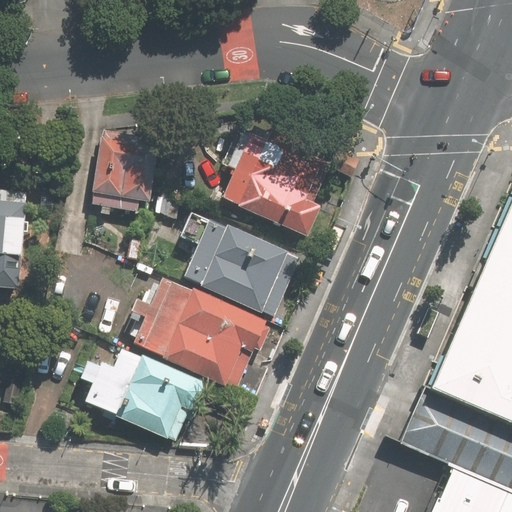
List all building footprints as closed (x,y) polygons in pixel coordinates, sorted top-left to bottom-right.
[(230,169),(217,198),(304,235),(317,205),(310,202),(325,167),(351,179),(359,159),(254,114),(246,132),(235,127),(218,165),(230,169)] [(134,199),(147,201),(157,136),(98,127),(86,204),(132,211),(134,199)] [(0,285),(15,287),(24,191),(0,189),(0,285)] [(511,200),(418,395),(511,436),(511,200)] [(296,256),(206,218),(181,279),(271,316),(296,256)] [(336,253),(346,230),(336,227),(327,249),(336,253)] [(138,322),(129,342),(160,354),(158,359),(222,386),(224,381),(237,386),(264,320),(156,277),(145,305),(133,300),(126,317),(138,322)] [(88,383),(80,401),(173,440),(185,411),(194,406),(201,391),(201,386),(197,381),(118,348),(110,368),(96,363),(85,358),(77,379),(88,383)] [(511,436),(418,395),(409,415),(397,442),(451,468),(511,493),(511,436)] [(511,511),(511,493),(451,468),(431,511),(511,511)]
